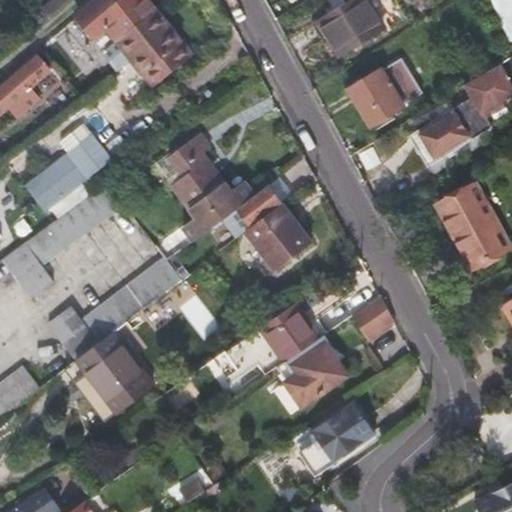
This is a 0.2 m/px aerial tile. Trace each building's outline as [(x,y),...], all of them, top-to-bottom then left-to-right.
[(47,0),(38,8),(47,19),(68,0),(47,0)] [(95,60),(101,55),(155,10),(146,0),(98,0),(77,18),(94,39),(84,47),(95,60)] [(350,0),(347,2),(312,23),(336,60),(384,29),(366,0),(350,0)] [(511,0),(490,0),(508,41),(511,40),(511,0)] [(189,52),(156,10),(155,10),(101,55),(109,64),(115,72),(131,60),(153,88),(155,86),(153,82),(189,52)] [(192,57),(189,52),(153,82),(155,86),(192,57)] [(0,89),(0,114),(8,108),(10,106),(31,88),(33,86),(48,73),(51,70),(40,57),(27,68),(26,67),(0,89)] [(348,87),(370,125),(404,105),(403,104),(422,93),(400,59),(382,70),(380,67),(348,87)] [(511,86),(500,65),(464,86),(475,106),(469,109),(466,103),(412,135),(430,165),(481,135),(477,127),(485,122),(481,115),(511,96),(511,86)] [(10,106),(8,108),(18,119),(41,99),(31,88),(10,106)] [(477,127),(481,135),(490,130),(485,122),(477,127)] [(210,230),(239,207),(230,197),(234,195),(203,153),(210,149),(199,135),(169,157),(185,178),(173,186),(200,222),(203,220),(210,230)] [(80,168),(102,151),(91,136),(24,187),(33,199),(49,187),(65,175),(77,166),(79,169),(80,168)] [(111,162),(102,151),(80,168),(79,169),(87,180),(111,162)] [(306,170),(300,162),(282,175),(287,183),(306,170)] [(65,175),(49,187),(51,190),(67,178),(65,175)] [(72,184),(67,178),(51,190),(56,196),(72,184)] [(472,265),(509,244),(474,183),(438,205),(472,265)] [(125,207),(107,184),(29,242),(47,266),(125,207)] [(252,227),(282,204),(268,186),(239,207),(210,230),(205,233),(212,241),(230,227),(227,223),(242,213),(252,227)] [(50,191),(35,202),(42,211),(57,200),(50,191)] [(312,244),(282,204),(252,227),(233,241),(254,269),(248,274),(258,286),(312,244)] [(47,266),(29,242),(5,260),(33,299),(58,281),(47,266)] [(169,261),(165,256),(86,318),(103,341),(113,333),(158,299),(183,279),(169,261)] [(379,295),(352,315),(369,339),(394,321),(379,295)] [(511,297),(501,305),(511,320),(511,297)] [(171,318),(178,328),(206,308),(199,299),(171,318)] [(103,341),(86,318),(75,303),(50,322),(77,360),(103,341)] [(241,342),(227,352),(243,375),(260,363),(268,374),(278,366),(321,336),(313,324),(310,325),(303,316),(306,314),(298,303),(251,336),(241,342)] [(113,333),(103,341),(77,360),(87,373),(76,382),(104,420),(152,386),(113,333)] [(321,336),(278,366),(288,380),(287,381),(304,405),(349,374),(332,351),(335,349),(325,333),(321,336)] [(0,384),(0,419),(42,388),(24,366),(0,384)] [(374,434),(353,402),(312,429),(314,432),(319,440),(301,452),(315,473),(333,461),(374,434)] [(319,440),(314,432),(296,444),(301,452),(319,440)] [(57,480),(75,504),(85,497),(68,473),(57,480)] [(511,511),(511,476),(498,484),(501,489),(493,495),(485,492),(470,500),(474,506),(472,511),(511,511)] [(201,493),(205,490),(197,477),(181,488),(189,501),(201,493)] [(280,492),(291,509),(304,501),(292,483),(280,492)] [(12,511),(47,511),(56,506),(44,490),(12,511)] [(70,511),(93,511),(86,501),(70,511)]
